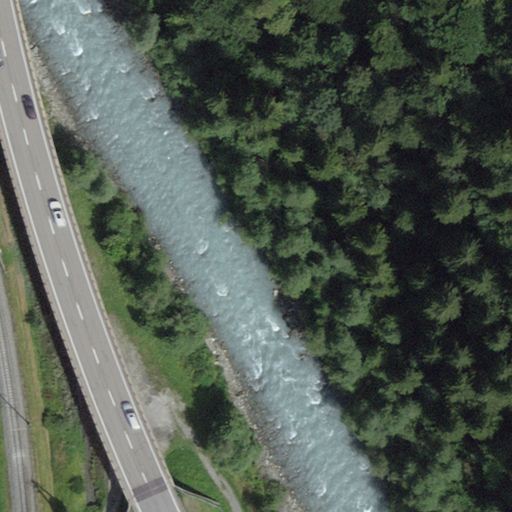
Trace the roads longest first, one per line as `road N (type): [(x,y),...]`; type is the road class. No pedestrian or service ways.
road 1 (primary): [(160,511),(49,220),(0,34)]
road 2 (track): [(110,511),(146,412),(178,415),(236,511)]
